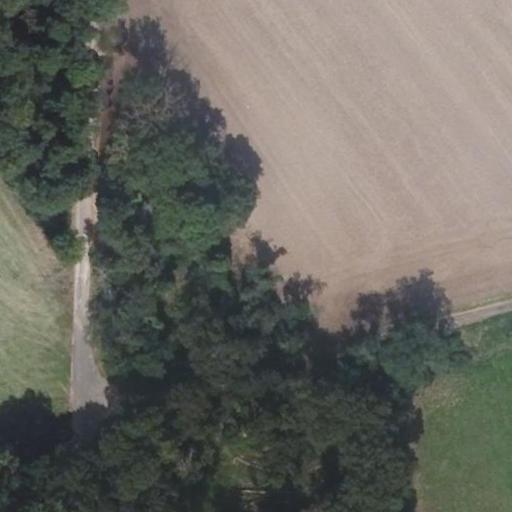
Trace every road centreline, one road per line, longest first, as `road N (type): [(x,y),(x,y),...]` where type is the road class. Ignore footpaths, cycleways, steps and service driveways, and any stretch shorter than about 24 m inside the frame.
road 1 (track): [(511,315),(77,443)]
road 2 (track): [(77,443),(94,0)]
